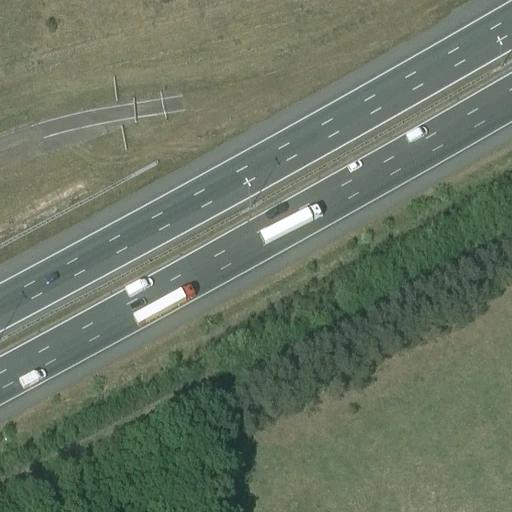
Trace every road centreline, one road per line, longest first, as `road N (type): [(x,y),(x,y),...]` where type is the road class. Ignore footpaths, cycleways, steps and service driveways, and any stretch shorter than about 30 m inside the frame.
road 1 (motorway): [(0,385),(511,100)]
road 2 (motorway): [(511,23),(0,308)]
